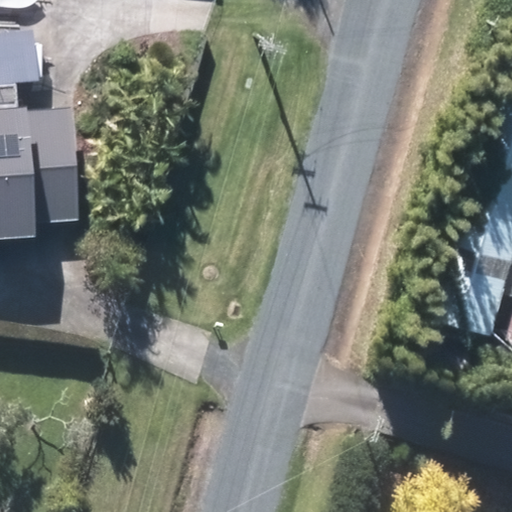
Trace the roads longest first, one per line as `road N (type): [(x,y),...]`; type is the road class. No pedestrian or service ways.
road 1 (residential): [(246,511),(391,0)]
road 2 (track): [(281,387),(511,455)]
